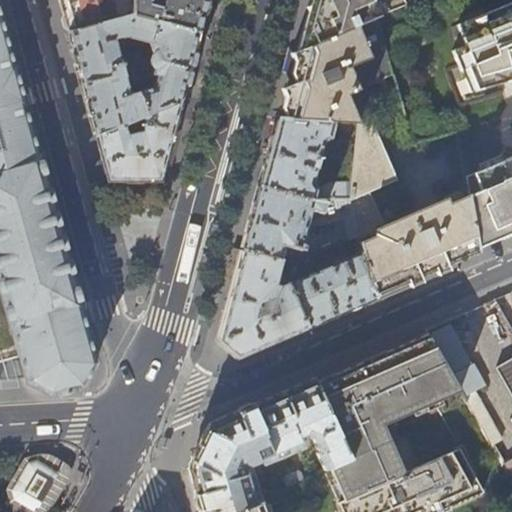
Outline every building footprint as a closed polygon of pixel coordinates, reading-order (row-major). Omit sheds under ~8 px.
[(58,0),(61,9),(68,32),(131,14),(131,0),(58,0)] [(204,10),(206,0),(163,0),(162,5),(149,1),(148,0),(131,0),(131,14),(198,32),(204,10)] [(310,0),(297,49),(378,15),(409,2),(407,0),(310,0)] [(480,188),(467,194),(467,196),(477,246),(494,239),(511,231),(511,9),(489,19),(486,10),(457,22),(465,43),(453,48),(469,90),(511,78),(511,155),(474,172),(480,188)] [(140,117),(180,100),(186,77),(198,32),(131,14),(68,32),(82,85),(96,135),(122,124),(140,117)] [(378,15),(297,49),(294,59),(290,73),(301,74),(303,79),(287,84),(285,93),(287,94),(297,121),(356,128),(354,145),(349,183),(347,201),(355,237),(356,242),(364,276),(375,297),(450,264),(463,258),(478,252),(477,246),(467,196),(446,205),(443,200),(382,227),(368,193),(396,180),(357,91),(395,80),(378,15)] [(0,16),(0,299),(14,353),(20,374),(21,379),(26,379),(27,381),(49,394),(82,385),(95,362),(92,352),(80,307),(68,262),(55,218),(44,176),(34,141),(24,106),(11,58),(0,16)] [(166,152),(180,100),(140,117),(140,130),(124,133),(122,124),(96,135),(102,157),(108,179),(158,179),(166,152)] [(329,142),(354,145),(356,128),(297,121),(278,119),(273,137),(267,158),(263,173),(260,186),(309,201),(347,201),(349,183),(328,183),(315,190),(311,184),(322,145),(329,142)] [(309,201),(260,186),(251,216),(230,295),(218,340),(237,356),(339,312),(375,297),(364,276),(356,242),(350,246),(354,255),(344,260),(341,254),(313,266),(316,271),(288,285),(282,287),(274,284),(285,247),(300,251),(300,249),(303,250),(305,245),(302,244),(307,225),(315,228),(342,222),(347,240),(355,237),(347,201),(309,201)] [(0,357),(2,357),(14,353),(0,299),(0,357)] [(460,389),(451,375),(425,330),(411,336),(362,357),(315,378),(350,459),(352,464),(333,472),(345,499),(339,502),(342,510),(342,511),(439,511),(452,506),(486,491),(477,472),(471,459),(467,461),(461,448),(458,449),(406,473),(384,425),(383,425),(381,421),(394,415),(395,419),(460,389)] [(511,358),(497,367),(511,394),(511,358)] [(474,361),(451,375),(460,389),(492,445),(502,439),(475,390),(487,383),(474,361)] [(324,471),(350,459),(315,378),(246,408),(210,423),(189,465),(188,468),(194,492),(199,511),(242,511),(249,510),(248,508),(261,503),(266,500),(267,500),(265,494),(259,496),(251,465),(261,461),(263,466),(304,448),(300,438),(305,435),(305,437),(314,440),(319,453),(317,454),(324,471)] [(384,425),(395,419),(394,415),(381,421),(383,425),(384,425)] [(480,471),(467,443),(458,447),(458,449),(461,448),(467,461),(471,459),(477,472),(480,471)] [(34,511),(58,472),(37,460),(28,462),(20,476),(11,490),(13,499),(34,511)] [(345,499),(333,472),(327,475),(339,502),(345,499)] [(277,496),(304,484),(300,476),(273,488),(277,496)] [(270,511),(266,500),(261,503),(264,511),(270,511)] [(264,511),(261,503),(248,508),(249,510),(242,511),(264,511)]
